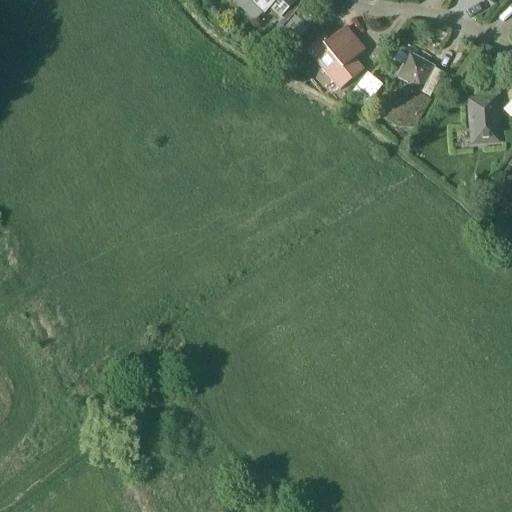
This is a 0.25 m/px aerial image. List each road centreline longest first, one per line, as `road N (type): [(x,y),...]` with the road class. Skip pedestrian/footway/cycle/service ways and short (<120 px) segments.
road 1 (track): [(511,254),(359,128),(237,59),(173,0)]
road 2 (unclassified): [(511,49),(336,0)]
